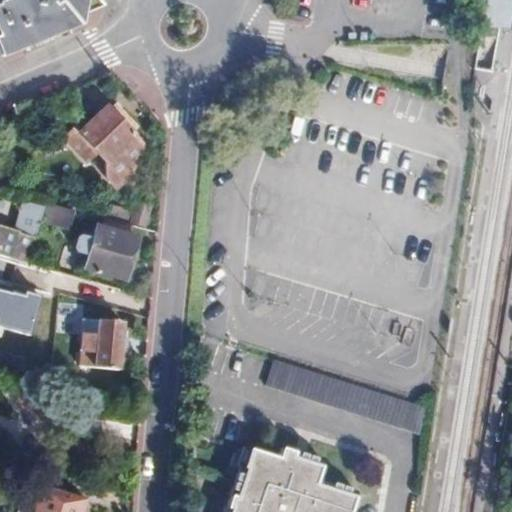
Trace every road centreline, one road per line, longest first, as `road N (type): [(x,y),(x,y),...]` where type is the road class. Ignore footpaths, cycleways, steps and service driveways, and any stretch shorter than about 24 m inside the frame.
road 1 (residential): [(146,511),(184,65)]
road 2 (residential): [(145,38),(0,99)]
